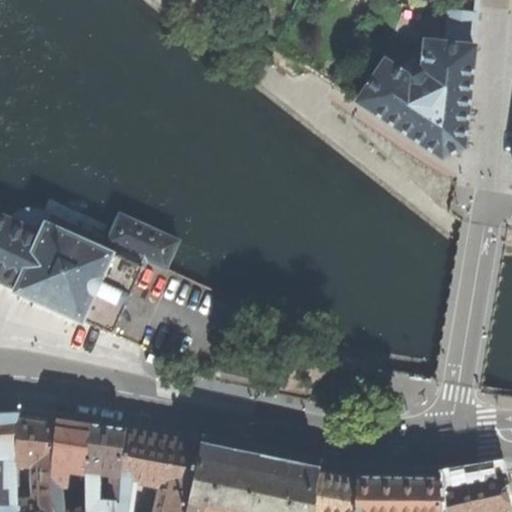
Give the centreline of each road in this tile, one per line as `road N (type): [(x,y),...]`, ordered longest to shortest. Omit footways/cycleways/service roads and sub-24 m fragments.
road 1 (tertiary): [(450,438),(357,439),(152,396),(0,375)]
road 2 (residential): [(488,207),(450,438)]
road 3 (residential): [(510,0),(488,207)]
